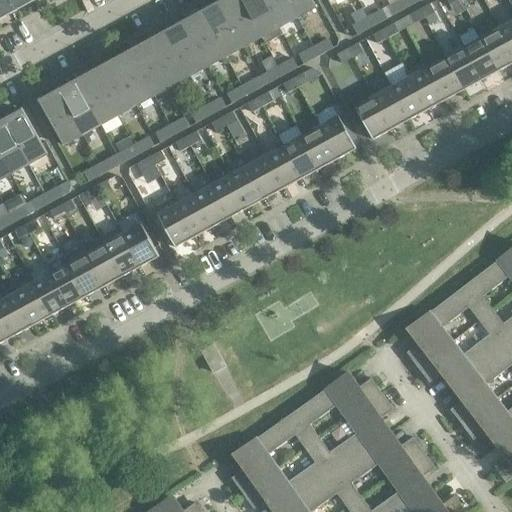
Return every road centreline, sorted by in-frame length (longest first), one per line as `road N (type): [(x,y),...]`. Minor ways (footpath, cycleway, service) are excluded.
road 1 (residential): [(0,403),(511,122)]
road 2 (residential): [(486,511),(364,338)]
road 3 (unclassified): [(0,78),(143,0)]
